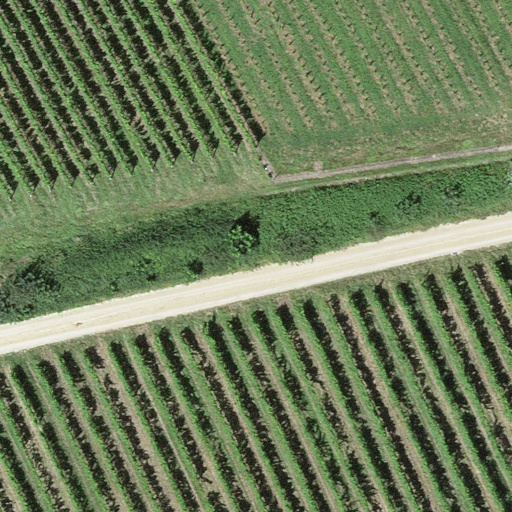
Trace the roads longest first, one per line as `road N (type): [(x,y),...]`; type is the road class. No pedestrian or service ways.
road 1 (track): [(0,339),(511,229)]
road 2 (track): [(511,143),(0,235)]
